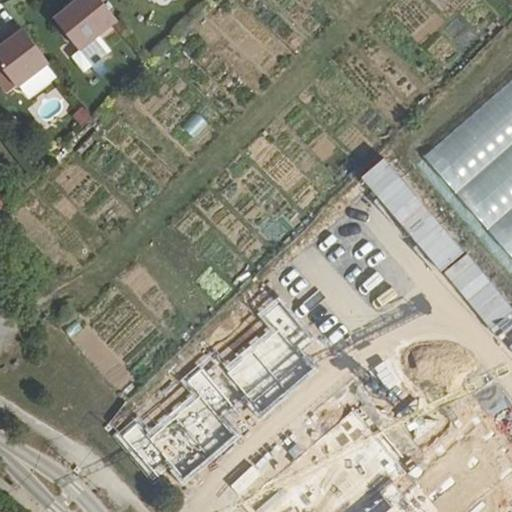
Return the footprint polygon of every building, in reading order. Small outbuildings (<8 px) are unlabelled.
[(82,53),(119,22),(101,0),(82,0),(56,22),(82,53)] [(19,90),(51,65),(21,26),(8,36),(13,41),(6,46),(0,51),(0,64),(18,89),(19,90)] [(13,41),(8,36),(2,40),(6,46),(13,41)] [(0,84),(9,96),(18,89),(0,64),(0,84)] [(511,76),(420,155),(511,262),(511,76)]
